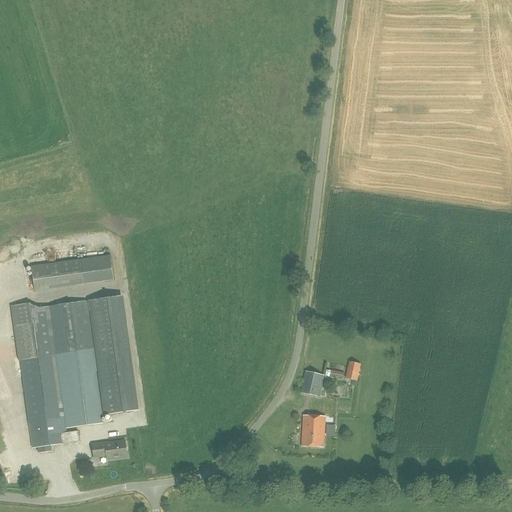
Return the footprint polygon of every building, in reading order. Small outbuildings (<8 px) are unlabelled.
[(110,255),(81,260),(31,266),(35,290),(114,279),(110,255)] [(117,296),(88,300),(104,415),(133,411),(117,296)] [(87,310),(67,312),(65,298),(11,306),(13,325),(18,360),(20,360),(32,448),(85,440),(84,430),(66,432),(63,412),(69,411),(71,427),(102,423),(92,348),(87,310)] [(360,364),(349,361),(346,378),(356,381),(360,364)] [(319,397),(324,376),(306,371),(300,392),(319,397)] [(324,447),(325,416),(303,415),(302,446),(324,447)] [(336,417),(328,416),(328,426),(336,426),(336,417)] [(107,459),(127,457),(125,441),(116,442),(116,443),(108,444),(108,443),(92,445),(93,457),(106,456),(107,459)]
